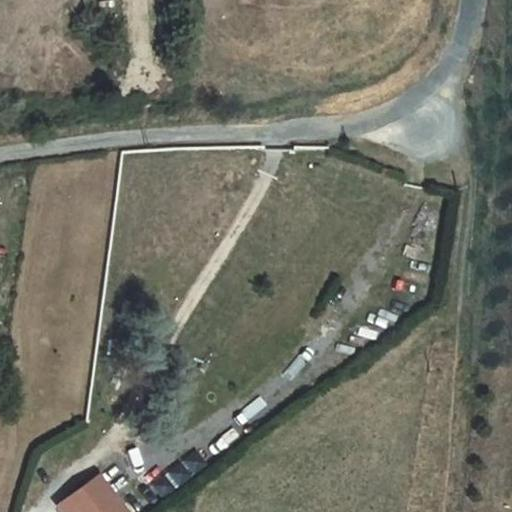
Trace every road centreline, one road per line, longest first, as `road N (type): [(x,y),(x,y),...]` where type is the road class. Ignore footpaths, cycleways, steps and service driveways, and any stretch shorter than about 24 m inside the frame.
road 1 (unclassified): [(0,157),(316,132),(411,114),(453,79),(473,0)]
road 2 (unknown): [(399,117),(424,174),(427,214),(383,296),(310,376),(248,425),(166,473)]
road 3 (unknown): [(130,337),(184,307),(290,134)]
